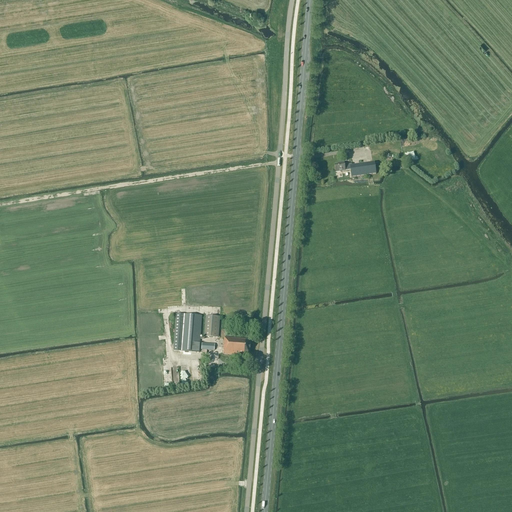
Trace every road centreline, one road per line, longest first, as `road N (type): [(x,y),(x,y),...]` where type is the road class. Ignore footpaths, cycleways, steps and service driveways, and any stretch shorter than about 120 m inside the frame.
road 1 (unclassified): [(246,511),(291,0)]
road 2 (primary): [(264,511),(309,0)]
